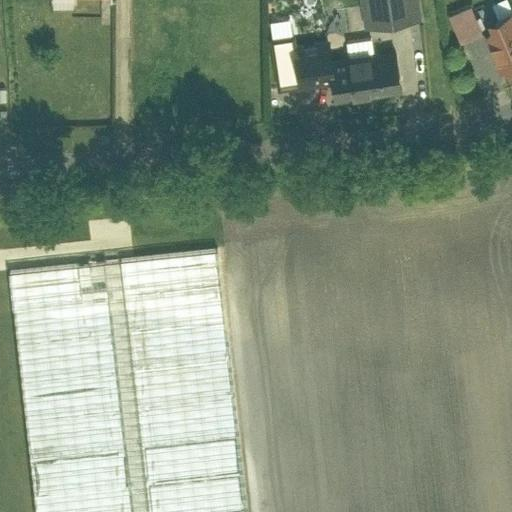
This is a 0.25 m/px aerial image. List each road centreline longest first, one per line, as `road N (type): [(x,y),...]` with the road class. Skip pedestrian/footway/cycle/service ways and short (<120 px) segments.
road 1 (tertiary): [(0,173),(380,149),(511,116)]
road 2 (unknown): [(25,0),(34,171)]
road 3 (track): [(430,0),(447,137)]
